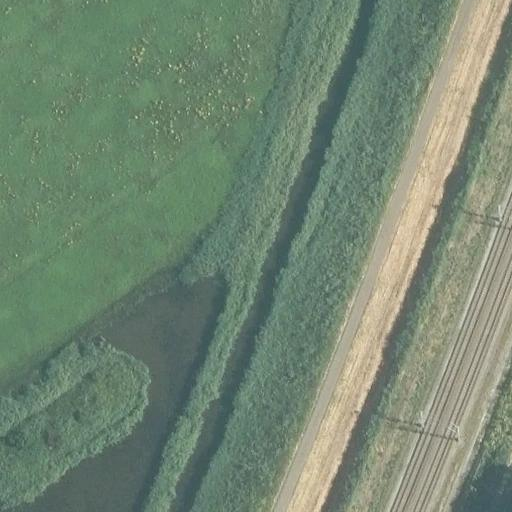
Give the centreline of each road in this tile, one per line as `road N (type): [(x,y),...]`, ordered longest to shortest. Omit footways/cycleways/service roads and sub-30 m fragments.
road 1 (track): [(475,0),(279,511)]
road 2 (track): [(451,511),(511,357)]
